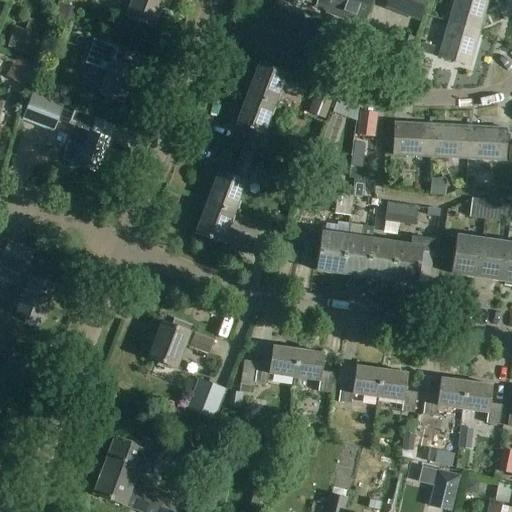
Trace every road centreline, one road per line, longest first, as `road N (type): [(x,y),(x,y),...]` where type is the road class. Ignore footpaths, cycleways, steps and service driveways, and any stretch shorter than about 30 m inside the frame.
road 1 (residential): [(511,339),(286,307),(124,249)]
road 2 (residential): [(511,83),(492,96),(445,102),(394,98),(210,18)]
road 3 (residential): [(24,511),(124,249)]
road 4 (residential): [(124,249),(210,18)]
road 5 (residential): [(124,249),(0,201)]
